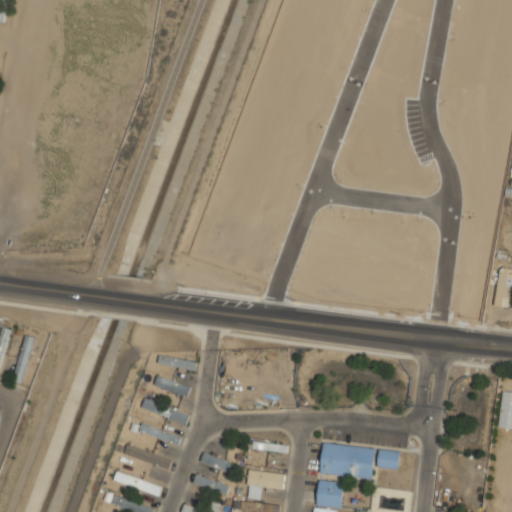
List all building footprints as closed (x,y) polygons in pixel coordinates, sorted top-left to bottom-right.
[(498,305),(503,305),(503,297),(511,297),(511,270),(498,270),(498,305)] [(0,331),(0,366),(11,329),(2,326),(0,331)] [(35,338),(27,335),(12,380),(20,383),(35,338)] [(195,372),(197,363),(160,353),(157,362),(195,372)] [(192,388),(157,375),(153,384),(188,397),(192,388)] [(511,428),(511,391),(503,390),(499,427),(511,428)] [(190,413),(145,397),(141,408),(186,424),(190,413)] [(181,438),(143,420),(139,429),(177,447),(181,438)] [(249,440),(249,450),(288,450),(288,440),(249,440)] [(173,461),(128,442),(124,452),(169,470),(173,461)] [(320,474),(374,478),(376,447),(323,442),(320,474)] [(399,469),(402,451),(380,448),(377,466),(399,469)] [(200,461),(234,473),(238,464),(204,452),(200,461)] [(283,489),(286,475),(249,469),(247,483),(283,489)] [(114,482),(160,493),(162,484),(116,473),(114,482)] [(193,484),(227,494),(229,485),(196,475),(193,484)] [(344,506),(344,481),(318,480),(317,505),(344,506)] [(137,511),(154,511),(156,508),(115,493),(112,502),(137,511)] [(279,511),(280,497),(262,496),(261,502),(241,501),(241,510),(254,510),(254,511),(279,511)] [(215,511),(219,511),(222,506),(209,500),(206,508),(215,511)] [(180,511),(208,511),(184,503),(180,511)]
